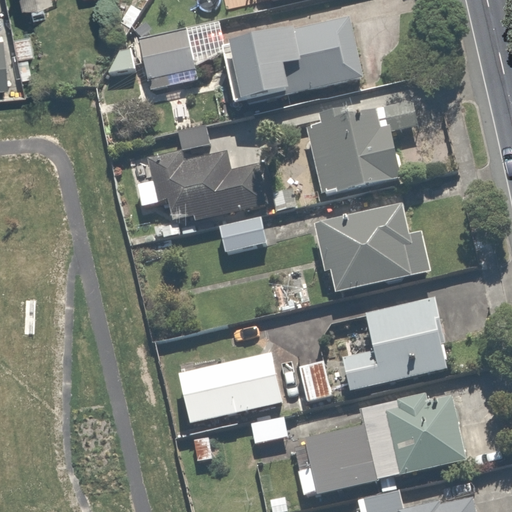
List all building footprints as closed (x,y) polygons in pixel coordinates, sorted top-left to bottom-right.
[(336,32),(349,29),(347,19),(229,42),(242,108),(360,84),(357,69),(344,72),(336,32)] [(148,91),(201,79),(199,67),(229,60),(221,24),(138,43),(148,91)] [(304,128),(321,199),(400,181),(384,110),(304,128)] [(151,156),(156,178),(135,183),(141,208),(162,203),(169,229),(267,205),(257,167),(238,172),(232,147),(194,156),(191,146),(151,156)] [(310,227),(322,273),(328,272),(334,298),(416,278),(432,274),(423,233),(406,237),(398,205),(310,227)] [(265,246),(255,213),(214,225),(224,259),(265,246)] [(434,295),(360,310),(370,354),(342,360),(348,391),(450,370),(434,295)] [(267,336),(261,314),(222,324),(228,346),(267,336)] [(283,407),(269,353),(177,378),(191,431),(283,407)] [(333,392),(325,361),(296,368),(305,400),(333,392)] [(425,408),(422,397),(359,412),(363,429),(302,443),(308,470),(297,473),(303,499),(458,463),(444,403),(425,408)] [(283,440),(280,419),(249,424),(252,444),(283,440)] [(212,461),(210,437),(188,438),(190,463),(212,461)] [(474,511),(471,495),(408,509),(404,492),(354,503),(356,511),(474,511)]
